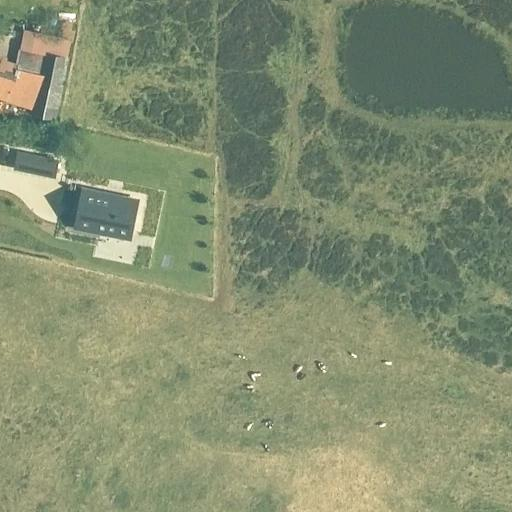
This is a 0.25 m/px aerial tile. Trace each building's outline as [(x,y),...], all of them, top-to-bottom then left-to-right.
[(0,92),(12,96),(13,94),(29,98),(29,99),(35,101),(32,114),(56,119),(70,56),(24,45),(18,69),(7,65),(9,57),(2,56),(0,55),(0,92)] [(70,119),(73,97),(62,96),(59,118),(70,119)] [(96,127),(103,102),(88,98),(81,123),(96,127)] [(123,154),(142,162),(149,146),(130,138),(123,154)] [(173,156),(177,168),(203,161),(200,149),(173,156)] [(41,157),(38,173),(55,177),(58,160),(41,157)] [(83,189),(75,227),(101,232),(102,227),(131,233),(138,200),(83,189)]
